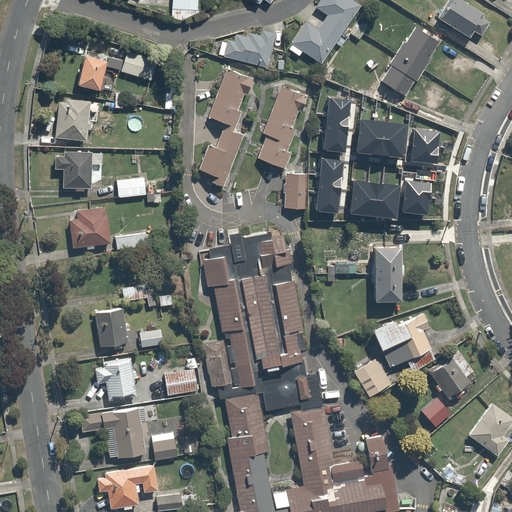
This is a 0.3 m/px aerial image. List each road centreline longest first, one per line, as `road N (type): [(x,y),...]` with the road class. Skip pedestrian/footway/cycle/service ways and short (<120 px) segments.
road 1 (residential): [(50,511),(0,164)]
road 2 (residential): [(511,84),(485,135),(465,231),(472,275),(511,344)]
road 3 (residential): [(53,0),(173,35),(272,15),(302,0)]
